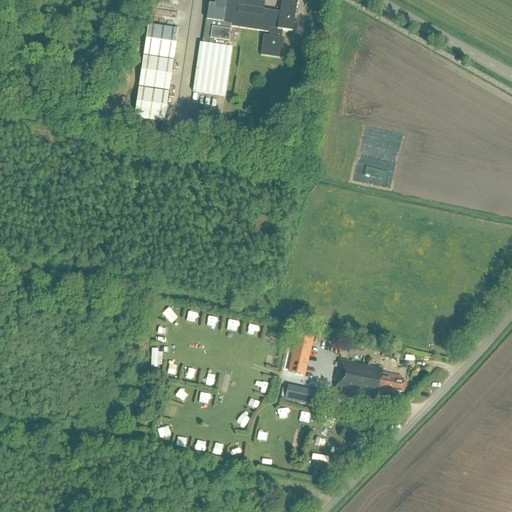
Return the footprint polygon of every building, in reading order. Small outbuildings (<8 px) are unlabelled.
[(265,4),(235,0),(225,0),(225,1),(215,0),(214,0),(213,6),(208,6),(203,45),(200,45),(193,93),(225,98),(232,49),(228,49),(231,29),(269,34),(269,38),(263,38),(260,57),(281,60),(284,40),(282,40),(283,32),(293,34),(297,6),(299,7),(299,4),(282,1),(280,14),(264,12),(265,4)] [(316,45),(319,26),(307,24),(304,44),(316,45)] [(164,123),(177,30),(148,26),(135,119),(164,123)] [(164,321),(171,315),(165,308),(158,314),(164,321)] [(164,330),(153,329),(152,337),(163,338),(164,330)] [(245,329),(242,336),(250,339),(253,332),(245,329)] [(307,377),(313,346),(297,344),(292,375),(307,377)] [(349,346),(348,348),(347,354),(362,357),(364,349),(349,346)] [(156,350),(147,350),(146,369),(156,370),(156,350)] [(264,356),(262,365),(272,366),(273,357),(264,356)] [(404,394),(406,384),(398,382),(399,377),(382,374),(383,370),(340,360),(335,382),(337,383),(335,392),(377,401),(378,393),(395,396),(396,392),(404,394)] [(165,366),(163,376),(174,378),(176,368),(165,366)] [(186,366),(183,380),(191,382),(195,368),(186,366)] [(208,387),(212,376),(203,373),(199,384),(208,387)] [(256,380),(251,392),(262,396),(266,384),(256,380)] [(316,408),(319,394),(288,386),(284,400),(316,408)] [(172,398),(180,404),(185,397),(177,391),(172,398)] [(195,407),(206,407),(207,395),(195,395),(195,407)] [(253,412),(257,403),(248,399),(244,408),(253,412)] [(162,415),(175,419),(177,411),(165,407),(162,415)] [(237,432),(248,424),(240,411),(228,419),(237,432)] [(155,428),(155,438),(166,438),(166,428),(155,428)] [(191,452),(200,453),(201,438),(192,437),(191,452)] [(174,448),(182,448),(182,438),(174,438),(174,448)] [(229,458),(237,458),(237,447),(229,447),(229,458)]
